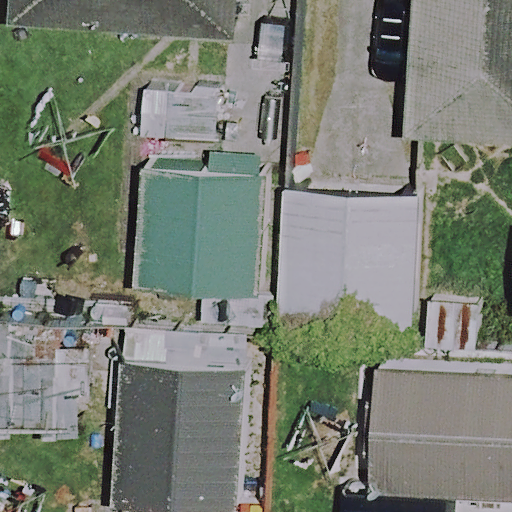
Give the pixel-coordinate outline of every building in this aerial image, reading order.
[(21,0),(21,23),(236,31),(236,0),(21,0)] [(511,142),(511,0),(417,0),(413,139),(511,142)] [(294,34),(236,32),(225,31),(220,148),(289,151),(294,34)] [(263,176),(149,171),(144,286),(258,291),(263,176)] [(421,195),(291,186),(281,332),(411,341),(421,195)] [(243,379),(119,369),(108,497),(231,508),(243,379)] [(511,375),(380,370),(376,492),(511,497),(511,375)]
